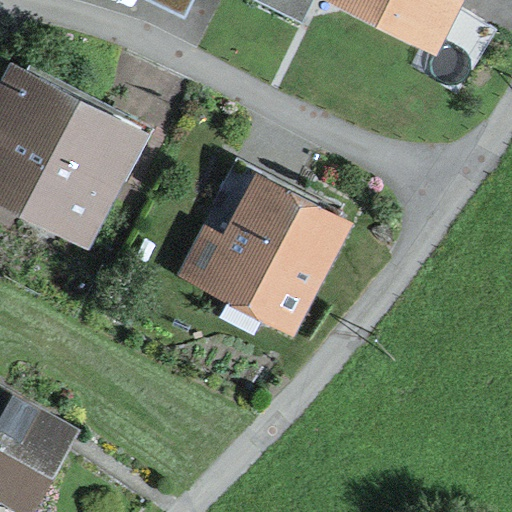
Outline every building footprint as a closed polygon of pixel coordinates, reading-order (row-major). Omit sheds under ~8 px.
[(269,0),(298,14),(305,0),(269,0)] [(360,0),(430,34),(446,0),(360,0)] [(0,184),(79,226),(97,191),(113,199),(150,128),(106,106),(99,120),(19,78),(0,115),(0,184)] [(225,256),(213,279),(286,317),(334,225),(227,173),(193,239),(225,256)] [(0,483),(22,496),(62,421),(1,387),(0,389),(0,483)]
